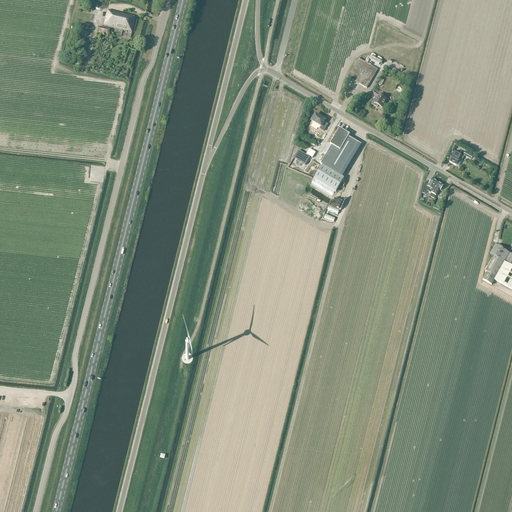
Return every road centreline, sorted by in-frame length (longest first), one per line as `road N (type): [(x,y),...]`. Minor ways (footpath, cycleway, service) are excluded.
road 1 (unclassified): [(36,511),(168,0)]
road 2 (primary): [(56,511),(182,0)]
road 3 (unclassified): [(120,511),(204,168)]
road 4 (track): [(184,353),(198,326),(266,58)]
road 5 (unclassified): [(511,212),(262,68)]
road 6 (unclassified): [(204,168),(246,0)]
road 7 (track): [(121,165),(0,149)]
